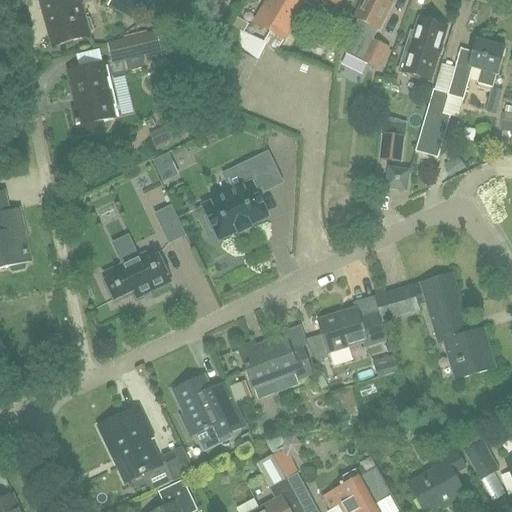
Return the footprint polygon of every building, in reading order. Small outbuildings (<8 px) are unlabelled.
[(90,20),(85,18),(81,5),(84,0),(40,0),(53,47),(90,37),(90,36),(93,32),(90,20)] [(147,0),(109,0),(111,1),(108,7),(138,25),(151,2),(147,0)] [(155,0),(147,14),(148,14),(144,21),(155,27),(159,21),(161,22),(170,6),(159,0),(155,0)] [(272,0),(267,9),(264,6),(254,23),(270,32),(263,43),(231,28),(199,94),(235,111),(267,46),(277,52),(284,40),(306,2),(302,0),(272,0)] [(302,0),(306,2),(321,11),(324,6),(325,7),(326,4),(333,8),(337,7),(341,0),(302,0)] [(373,40),(378,30),(380,31),(393,4),(383,0),(365,0),(356,19),(360,21),(345,53),(380,71),(391,49),(373,40)] [(436,59),(445,27),(419,19),(415,34),(410,32),(398,72),(426,81),(432,58),(436,59)] [(157,34),(148,36),(108,45),(113,63),(125,60),(128,69),(131,72),(141,69),(144,65),(142,58),(145,57),(147,63),(163,60),(157,34)] [(478,84),(492,88),(486,109),(497,111),(502,91),(494,89),(498,76),(500,77),(507,50),(478,41),(474,54),(461,50),(448,95),(433,91),(415,153),(438,159),(455,100),(462,102),(471,74),(468,73),(469,68),(482,71),(478,84)] [(113,105),(117,104),(113,90),(109,91),(106,78),(111,77),(108,63),(68,72),(77,108),(72,109),(79,136),(102,131),(100,122),(116,118),(113,105)] [(402,166),(406,142),(381,139),(378,163),(402,166)] [(221,175),(230,194),(203,207),(208,217),(204,219),(211,232),(214,230),(219,241),(238,232),(239,234),(250,229),(249,226),(268,218),(255,192),(262,188),(264,192),(281,184),(266,153),(221,175)] [(405,192),(408,172),(389,169),(385,189),(405,192)] [(0,269),(29,263),(17,210),(9,212),(8,209),(0,210),(0,269)] [(169,243),(183,236),(170,209),(155,216),(169,243)] [(157,257),(149,261),(146,253),(101,274),(105,281),(104,281),(114,301),(133,292),(136,299),(170,283),(157,257)] [(456,380),(494,369),(483,331),(472,334),(469,322),(465,324),(451,276),(420,284),(423,295),(413,298),(410,287),(374,297),(381,322),(418,312),(416,305),(426,303),(437,344),(445,342),(456,380)] [(366,346),(383,341),(375,316),(358,322),(355,312),(318,324),(327,352),(364,341),(366,346)] [(286,338),(264,346),(257,349),(255,344),(239,351),(247,373),(258,401),(298,386),(296,380),(311,375),(302,348),(291,352),(286,338)] [(332,352),(336,370),(355,365),(350,347),(332,352)] [(377,379),(398,373),(394,362),(374,368),(377,379)] [(190,437),(201,432),(208,428),(215,442),(246,427),(224,384),(210,391),(203,377),(174,391),(186,415),(180,417),(190,437)] [(236,405),(250,399),(243,382),(229,387),(236,405)] [(359,424),(351,390),(334,394),(335,396),(331,397),(334,408),(338,407),(342,423),(344,422),(345,428),(359,424)] [(125,484),(161,466),(147,436),(150,435),(138,409),(98,428),(125,484)] [(249,435),(241,438),(246,447),(253,444),(249,435)] [(479,481),(498,470),(481,440),(462,451),(479,481)] [(179,449),(161,457),(173,482),(178,480),(192,474),(181,452),(179,449)] [(452,474),(464,467),(454,449),(428,464),(432,471),(408,484),(423,511),(429,511),(445,503),(447,507),(465,496),(452,474)] [(273,456),(286,480),(299,473),(290,459),(286,461),(281,452),(273,456)] [(269,489),(275,501),(254,511),(300,511),(303,511),(286,480),(273,456),(272,455),(256,465),(269,489)] [(376,511),(369,499),(387,489),(376,469),(370,458),(359,464),(365,475),(359,478),(355,471),(342,478),(346,485),(323,498),(331,511),(339,506),(342,511),(376,511)] [(197,511),(198,511),(184,482),(161,493),(168,508),(160,511),(197,511)] [(384,511),(397,511),(400,511),(391,494),(378,501),(384,511)] [(0,511),(20,511),(13,495),(0,501),(0,511)]
